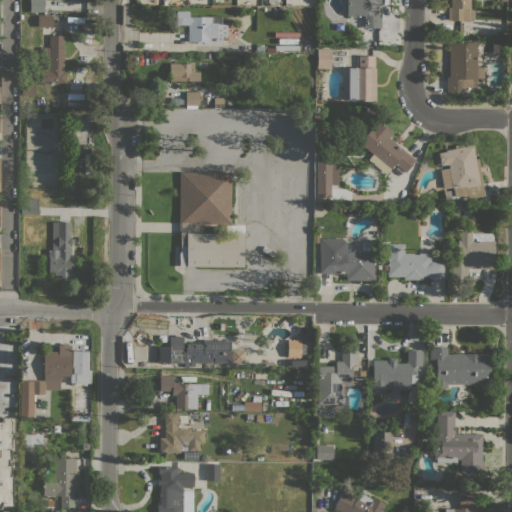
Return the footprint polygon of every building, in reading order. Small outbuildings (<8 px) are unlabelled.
[(43,0),(43,12),(30,12),(30,0),(43,0)] [(380,0),(380,27),(363,27),(363,15),(355,15),(355,16),(349,15),(346,15),(346,14),(339,14),(339,0),(380,0)] [(448,1),(449,1),(449,0),(473,0),(473,20),(447,20),(448,1)] [(176,11),(189,11),(189,17),(221,16),(221,24),(226,24),(226,35),(222,36),(222,41),(188,41),(187,24),(176,25),(176,11)] [(52,15),(52,26),(38,26),(38,15),(52,15)] [(64,35),(63,71),(66,71),(66,83),(50,83),(50,88),(45,87),(45,82),(39,82),(39,70),(40,70),(41,47),(49,47),(49,35),(64,35)] [(446,76),(449,76),(449,42),(476,42),(476,66),(483,66),(483,78),(476,78),(472,78),(472,87),(464,87),(464,91),(446,91),(446,76)] [(274,47),(274,45),(298,45),(298,50),(274,50),(274,52),(267,52),(267,53),(256,53),(256,47),(267,47),(274,47)] [(330,48),(330,68),(317,68),(317,48),(330,48)] [(375,100),(348,101),(347,68),(358,68),(358,56),(374,56),(375,100)] [(193,63),(193,71),(199,71),(199,81),(169,80),(169,63),(193,63)] [(34,81),(34,95),(21,95),(21,81),(34,81)] [(199,91),(199,105),(198,105),(198,108),(186,108),(186,105),(185,105),(185,91),(199,91)] [(378,120),(392,133),(388,137),(415,159),(404,172),(394,163),(385,174),(367,159),(372,153),(359,142),(378,120)] [(475,158),(477,158),(484,195),(481,196),(481,198),(473,200),(473,197),(467,198),(467,196),(462,197),(461,196),(460,196),(460,195),(457,195),(458,198),(451,200),(451,198),(445,199),(444,191),(449,190),(450,196),(454,195),(452,188),(451,187),(443,188),(439,170),(448,168),(447,163),(440,165),(437,153),(445,151),(445,150),(454,148),(454,145),(462,144),(463,147),(467,146),(466,145),(472,144),(475,158)] [(179,265),(179,252),(180,252),(180,223),(178,223),(179,171),(231,172),(230,225),(243,225),(243,266),(179,265)] [(37,199),(37,213),(20,213),(21,198),(37,199)] [(70,222),(70,238),(73,238),(73,244),(70,244),(70,260),(73,260),(73,266),(69,266),(69,271),(70,271),(70,277),(61,277),(61,275),(55,275),(55,271),(48,271),(48,249),(51,249),(51,222),(70,222)] [(468,268),(468,280),(451,280),(451,258),(457,258),(457,240),(460,240),(460,228),(471,228),(471,233),(492,233),(492,241),(493,241),(493,268),(468,268)] [(361,251),(361,242),(372,242),(372,251),(373,251),(373,274),(374,274),(374,280),(345,280),(345,273),(319,273),(319,251),(319,238),(341,238),(347,243),(347,251),(361,251)] [(387,271),(388,243),(404,243),(404,252),(431,253),(430,261),(443,262),(442,279),(428,278),(428,276),(422,276),(422,280),(403,279),(403,276),(386,276),(387,271)] [(157,346),(169,346),(169,336),(183,336),(182,349),(185,349),(185,342),(202,343),(203,339),(211,339),(211,341),(230,341),(230,363),(216,363),(216,364),(213,364),(157,362),(157,346)] [(300,340),(300,356),(287,356),(287,339),(300,340)] [(72,350),(89,350),(88,374),(90,374),(90,383),(86,383),(86,386),(75,386),(75,383),(70,383),(70,376),(59,375),(59,390),(44,389),(44,394),(35,394),(35,417),(32,417),(32,420),(20,420),(20,381),(44,381),(44,375),(43,375),(43,362),(41,362),(41,355),(43,355),(43,351),(58,351),(58,344),(61,345),(63,343),(66,343),(68,345),(71,345),(71,374),(73,374),(73,367),(72,367),(72,350)] [(446,347),(447,354),(488,353),(489,381),(473,382),(473,383),(446,384),(446,388),(436,388),(435,360),(429,361),(429,348),(446,347)] [(244,349),(244,363),(231,363),(231,349),(244,349)] [(357,350),(357,365),(351,365),(351,381),(341,381),(341,404),(317,404),(317,378),(318,378),(318,366),(335,366),(335,362),(341,362),(341,350),(357,350)] [(388,359),(388,357),(395,357),(396,362),(407,362),(407,351),(421,350),(421,366),(416,366),(416,373),(417,373),(417,383),(409,383),(409,389),(373,389),(373,360),(388,359)] [(172,375),(172,383),(177,383),(177,384),(207,384),(207,394),(196,394),(196,408),(175,408),(175,395),(171,395),(171,390),(159,390),(159,375),(172,375)] [(259,401),(242,401),(242,410),(259,411),(259,401)] [(454,425),(479,425),(479,434),(481,434),(481,470),(459,470),(459,459),(456,459),(456,462),(436,462),(436,459),(434,459),(434,429),(436,429),(436,411),(454,411),(454,425)] [(177,413),(177,420),(186,420),(186,423),(177,423),(177,429),(178,429),(178,427),(183,427),(183,429),(190,429),(190,431),(203,431),(203,443),(198,443),(198,450),(179,451),(179,452),(159,452),(159,437),(163,437),(163,429),(164,429),(164,413),(177,413)] [(0,416),(15,417),(15,452),(8,452),(8,477),(14,477),(14,506),(0,506),(0,416)] [(391,458),(391,431),(370,431),(371,458),(391,458)] [(42,434),(42,447),(21,446),(21,434),(42,434)] [(272,445),(272,453),(252,453),(252,445),(272,445)] [(332,445),(332,459),(316,459),(316,445),(332,445)] [(33,448),(33,459),(21,459),(21,448),(33,448)] [(75,458),(75,487),(74,487),(74,507),(60,507),(60,496),(43,495),(43,479),(53,479),(53,473),(54,458),(75,458)] [(219,464),(219,480),(205,480),(206,464),(219,464)] [(183,467),(183,470),(193,470),(193,492),(188,492),(187,511),(152,511),(152,504),(159,504),(159,497),(158,497),(159,493),(159,486),(157,486),(157,479),(160,479),(160,474),(158,474),(158,466),(183,467)] [(340,511),(333,508),(344,488),(357,495),(359,492),(371,499),(372,497),(383,503),(380,509),(381,511),(340,511)] [(459,508),(459,492),(475,492),(475,509),(474,509),(474,511),(444,511),(444,508),(459,508)]
